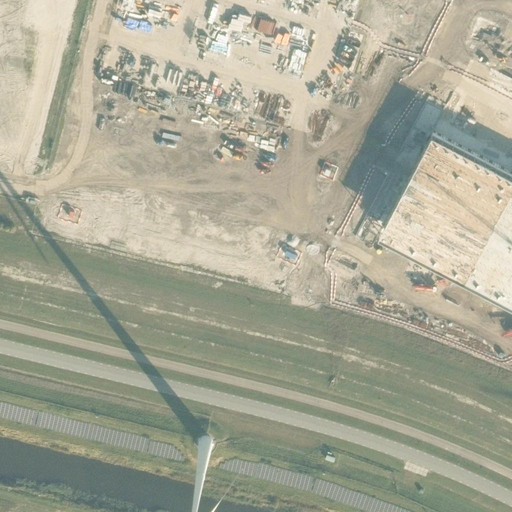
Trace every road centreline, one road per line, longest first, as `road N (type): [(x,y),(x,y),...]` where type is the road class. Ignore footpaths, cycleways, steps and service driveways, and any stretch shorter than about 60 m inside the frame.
road 1 (primary): [(0,345),(374,442),(511,499)]
road 2 (unknown): [(0,173),(21,164),(64,0)]
